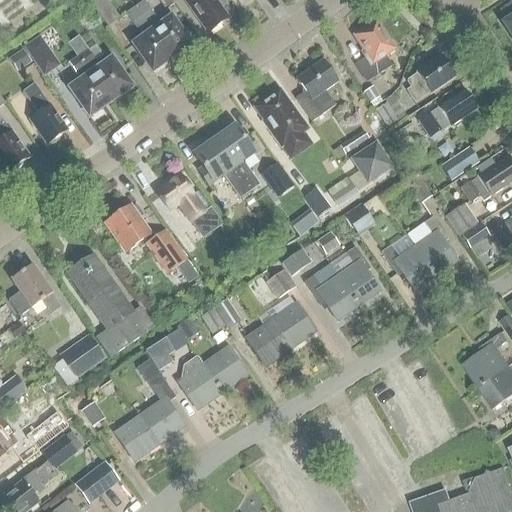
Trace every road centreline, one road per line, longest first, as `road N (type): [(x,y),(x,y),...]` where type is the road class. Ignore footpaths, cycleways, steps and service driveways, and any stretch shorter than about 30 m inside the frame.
road 1 (residential): [(149,511),(221,450),(511,271)]
road 2 (residential): [(330,0),(0,232)]
